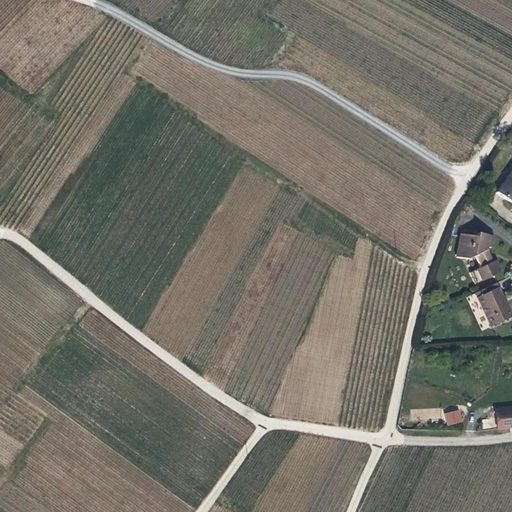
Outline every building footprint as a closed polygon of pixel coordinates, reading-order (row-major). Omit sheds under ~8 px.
[(511,171),(497,192),(511,202),(511,171)] [(476,237),(461,234),(457,257),(467,259),(474,256),(486,250),(487,247),(491,248),(493,236),(477,233),(476,237)] [(474,256),(480,268),(492,262),(486,250),(474,256)] [(480,268),(470,273),(475,284),(501,272),(495,261),(492,262),(480,268)] [(496,283),(476,292),(491,326),(511,317),(496,283)] [(478,321),(482,330),(490,327),(486,318),(478,321)] [(495,408),(497,428),(511,426),(511,409),(506,410),(505,407),(495,408)] [(444,413),(447,426),(463,422),(459,409),(444,413)] [(493,428),(492,419),(482,420),(483,428),(493,428)]
